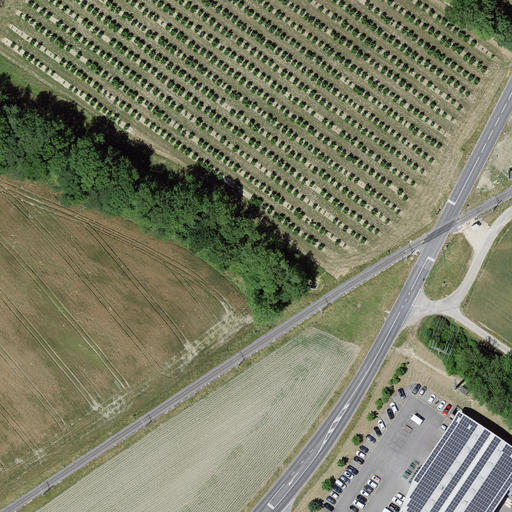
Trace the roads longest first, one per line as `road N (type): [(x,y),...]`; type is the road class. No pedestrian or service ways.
road 1 (secondary): [(265,511),(339,416),(511,93)]
road 2 (unknown): [(333,511),(408,398),(423,410),(419,421),(356,511)]
road 3 (track): [(405,303),(452,304),(511,212)]
